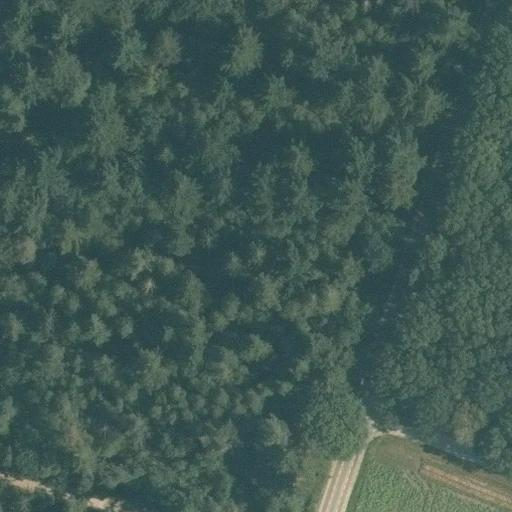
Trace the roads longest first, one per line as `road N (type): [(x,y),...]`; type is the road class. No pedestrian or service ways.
road 1 (tertiary): [(363,411),(500,0)]
road 2 (track): [(108,0),(12,309)]
road 3 (unclassified): [(511,470),(363,411)]
road 4 (track): [(0,462),(147,511)]
